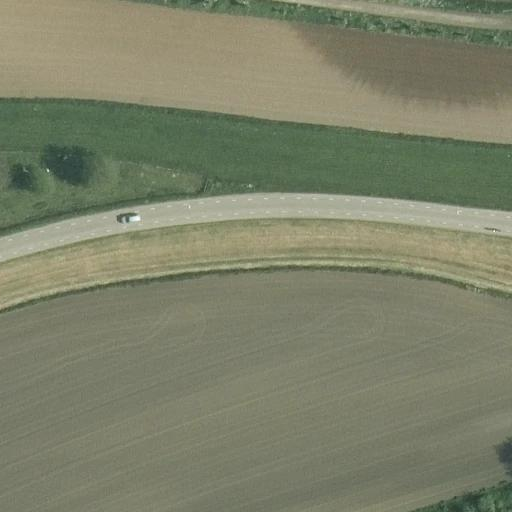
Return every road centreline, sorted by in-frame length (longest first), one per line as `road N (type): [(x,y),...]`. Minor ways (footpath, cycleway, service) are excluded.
road 1 (tertiary): [(0,249),(128,218),(240,206),(326,205),(511,223)]
road 2 (unclassified): [(310,0),(511,23)]
